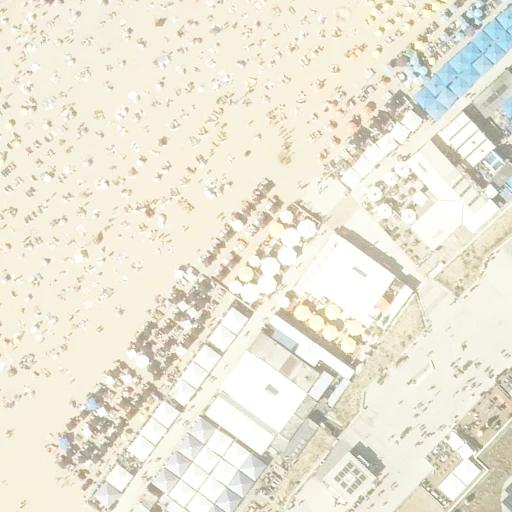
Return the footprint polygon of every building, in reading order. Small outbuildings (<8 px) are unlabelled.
[(452,170),(426,142),(401,165),(435,202),(406,229),(429,254),(451,234),(460,244),(497,210),(456,166),(452,170)] [(394,276),(342,239),(304,291),(318,301),(327,289),(365,316),(394,276)] [(320,374),(260,330),(217,389),(276,432),(268,444),(278,452),(332,378),(322,371),(320,374)] [(511,511),(511,414),(472,456),(485,469),(444,511),(511,511)] [(338,494),(348,504),(374,477),(364,468),(368,464),(358,454),(354,458),(347,451),(321,478),(329,486),(326,489),(335,498),(338,494)] [(150,511),(160,500),(147,490),(131,511),(188,511),(170,499),(164,506),(166,507),(161,511),(150,511)]
